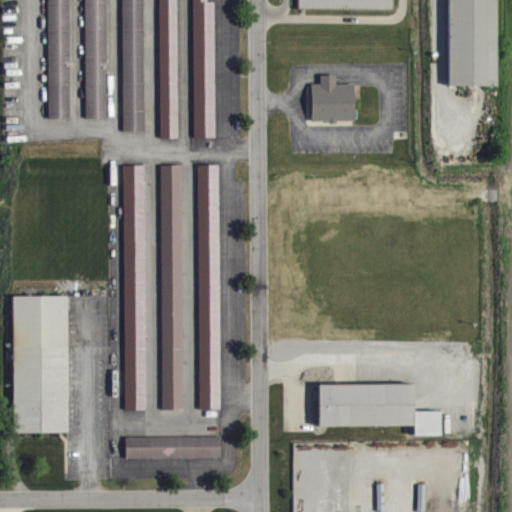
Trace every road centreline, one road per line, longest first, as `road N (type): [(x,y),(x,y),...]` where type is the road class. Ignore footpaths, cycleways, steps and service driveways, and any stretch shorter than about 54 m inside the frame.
road 1 (residential): [(257,0),(259,511)]
road 2 (residential): [(259,499),(0,499)]
